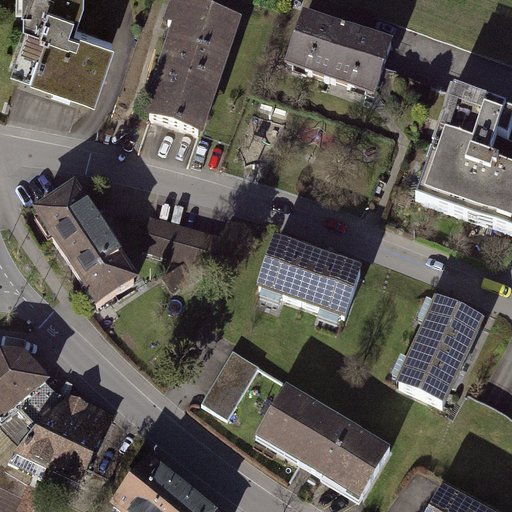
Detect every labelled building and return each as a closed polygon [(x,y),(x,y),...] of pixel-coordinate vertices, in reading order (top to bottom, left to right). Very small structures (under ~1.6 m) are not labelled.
[(25,0),(25,24),(28,25),(13,71),(97,100),(117,42),(76,28),(85,0),(25,0)] [(244,26),(173,2),(165,29),(174,32),(143,123),(205,143),(207,136),(244,26)] [(395,50),(298,17),(280,70),(377,103),(395,50)] [(511,120),(450,100),(414,206),(511,238),(511,120)] [(79,190),(35,219),(96,313),(140,284),(79,190)] [(221,241),(151,222),(141,255),(212,275),(221,241)] [(365,276),(275,249),(259,302),(349,328),(365,276)] [(481,332),(432,308),(394,387),(443,411),(481,332)] [(0,433),(52,390),(26,359),(0,357),(0,433)] [(259,375),(235,360),(206,408),(231,422),(259,375)] [(390,457),(285,395),(256,444),(361,506),(390,457)] [(72,399),(14,461),(83,493),(115,421),(72,399)] [(212,511),(150,460),(114,504),(123,511),(212,511)] [(0,487),(0,511),(19,511),(24,506),(0,487)] [(470,511),(443,498),(435,511),(470,511)]
